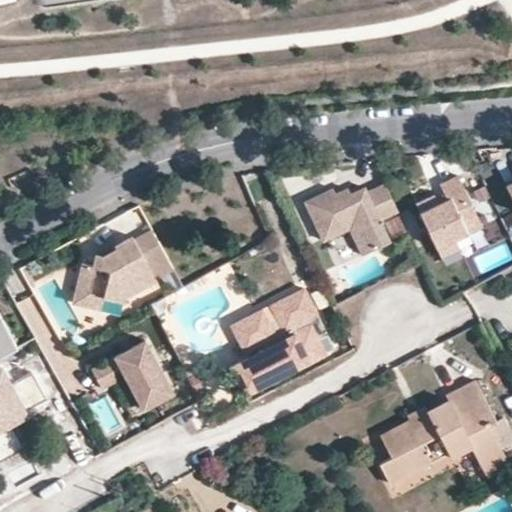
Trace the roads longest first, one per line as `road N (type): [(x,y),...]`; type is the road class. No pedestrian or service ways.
road 1 (residential): [(0,241),(184,164),(511,116)]
road 2 (residential): [(402,319),(381,356),(213,441),(129,459),(32,511)]
